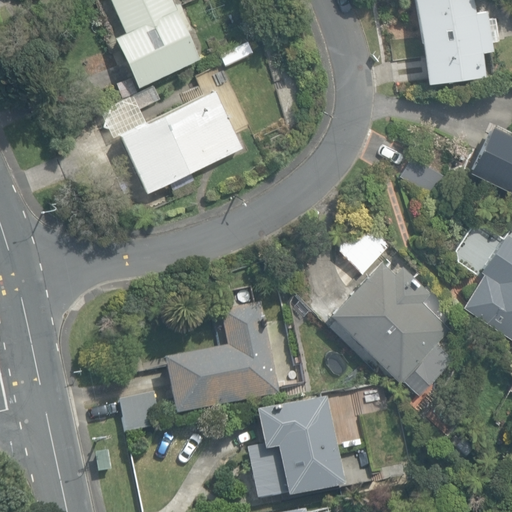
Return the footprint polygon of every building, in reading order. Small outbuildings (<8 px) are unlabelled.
[(110,36),(133,86),(195,57),(183,31),(188,29),(177,1),(172,3),(170,0),(107,0),(121,31),(110,36)] [(411,0),(421,82),(480,74),(477,51),(488,50),(487,40),(495,40),(492,17),(484,18),(483,9),(472,10),(470,0),(411,0)] [(263,42),(273,60),(285,53),(275,35),(263,42)] [(114,133),(141,191),(238,146),(211,89),(114,133)] [(141,118),(129,95),(96,112),(108,135),(141,118)] [(462,171),(511,194),(511,134),(486,122),(485,126),(467,118),(454,144),(471,151),(462,171)] [(398,176),(435,198),(448,177),(410,155),(398,176)] [(333,249),(360,274),(388,244),(361,219),(333,249)] [(458,305),(511,341),(511,237),(503,232),(476,271),(480,273),(458,305)] [(359,279),(326,317),(416,395),(450,357),(434,343),(446,330),(448,332),(460,319),(449,309),(453,305),(428,283),(424,287),(399,265),(394,271),(380,259),(361,280),(359,279)] [(284,304),(283,319),(316,315),(291,290),(284,303),(284,304)] [(159,360),(171,416),(276,394),(257,302),(216,311),(223,346),(159,360)] [(324,364),(315,394),(345,387),(324,364)] [(116,400),(122,432),(157,425),(150,393),(116,400)] [(242,448),(253,499),(281,493),(283,499),(342,486),(323,397),(251,413),(258,445),(242,448)] [(424,415),(443,433),(458,418),(439,400),(424,415)] [(93,452),(97,473),(110,471),(106,450),(93,452)]
